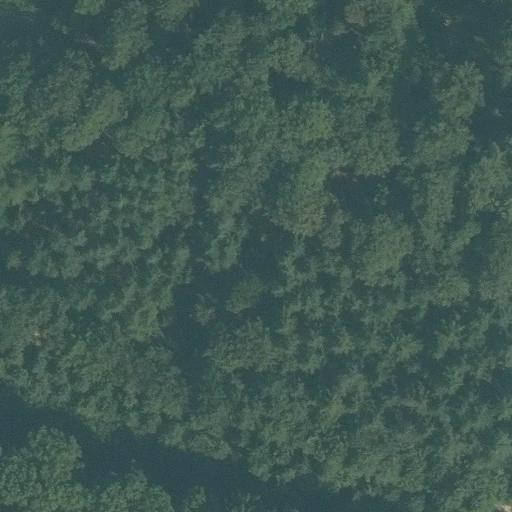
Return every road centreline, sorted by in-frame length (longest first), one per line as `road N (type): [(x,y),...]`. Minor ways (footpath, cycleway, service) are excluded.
road 1 (track): [(0,320),(511,511)]
road 2 (unclassified): [(511,188),(133,65),(0,8)]
